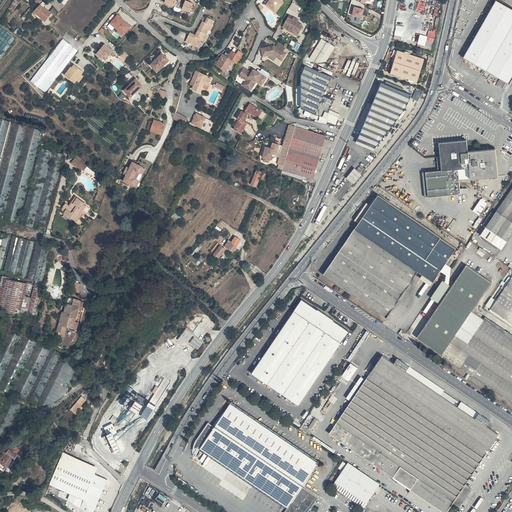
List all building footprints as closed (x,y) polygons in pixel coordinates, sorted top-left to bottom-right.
[(188,0),(186,0),(183,8),(191,11),(194,2),(188,0)] [(269,0),(267,5),(274,9),(278,3),(283,3),(282,0),(269,0)] [(511,8),(497,0),(495,0),(463,56),(480,66),(498,77),(509,83),(511,77),(511,8)] [(39,4),(36,2),(31,9),(42,17),(42,16),(47,10),(39,4)] [(355,5),(353,15),(363,17),(365,8),(355,5)] [(118,14),(110,23),(124,35),(132,26),(118,14)] [(290,15),(285,22),(291,25),(288,30),(298,35),(305,23),(299,19),(300,17),(295,15),(294,17),(290,15)] [(214,20),(207,17),(205,22),(203,21),(196,35),(190,32),(186,40),(191,42),(193,38),(195,39),(194,42),(200,45),(203,38),(208,40),(211,33),(206,31),(208,27),(211,29),(214,24),(213,24),(214,20)] [(0,59),(17,39),(0,25),(0,59)] [(79,50),(64,38),(49,56),(24,76),(28,81),(42,95),(79,50)] [(336,47),(322,38),(310,58),(305,55),(301,64),(301,77),(299,106),(317,113),(328,117),(335,100),(325,96),(333,77),(313,68),(315,62),(324,67),(336,47)] [(115,50),(105,42),(96,54),(100,57),(102,55),(106,59),(111,53),(112,54),(115,50)] [(275,46),(261,48),(263,56),(273,54),(278,56),(283,59),(287,53),(284,51),(286,46),(278,42),(276,47),(275,46)] [(234,58),(239,51),(237,50),(234,47),(230,52),(229,50),(227,53),(226,54),(230,58),(232,56),(234,58)] [(239,51),(234,58),(235,58),(234,59),(238,62),(245,52),(241,49),(239,51)] [(397,50),(391,73),(416,82),(424,59),(397,50)] [(125,51),(121,56),(126,60),(130,55),(125,51)] [(226,70),(234,59),(235,58),(234,58),(232,56),(230,58),(226,54),(227,53),(224,51),(218,59),(216,62),(226,70)] [(170,60),(163,53),(151,65),(157,72),(170,60)] [(83,71),(74,65),(71,68),(70,67),(64,75),(75,82),(76,80),(81,74),(83,71)] [(251,72),(243,67),(239,75),(247,80),(246,81),(251,85),(256,78),(257,79),(263,82),(266,77),(253,69),(251,72)] [(208,74),(199,70),(192,88),(201,92),(203,87),(208,89),(211,83),(209,83),(212,77),(208,76),(208,74)] [(144,85),(137,78),(125,90),(132,97),(144,85)] [(251,85),(246,81),(243,85),(251,90),(257,79),(256,78),(251,85)] [(61,83),(57,80),(52,86),(55,89),(61,83)] [(225,86),(217,82),(215,86),(223,90),(225,86)] [(411,95),(381,83),(357,138),(376,146),(406,105),(411,95)] [(418,100),(421,90),(417,88),(413,98),(418,100)] [(168,91),(161,89),(158,96),(165,99),(168,91)] [(263,110),(250,101),(244,110),(242,109),(237,117),(239,118),(233,128),(241,133),(247,124),(244,122),(251,112),(259,117),(263,110)] [(188,118),(177,112),(174,119),(185,124),(188,118)] [(206,117),(197,112),(192,122),(201,127),(206,129),(211,120),(206,117)] [(165,124),(155,120),(151,130),(162,134),(165,124)] [(0,214),(4,216),(26,126),(11,123),(0,166),(0,214)] [(296,126),(289,125),(279,168),(282,169),(282,173),(312,182),(326,135),(308,130),(309,127),(297,124),(296,126)] [(42,131),(27,127),(5,216),(20,220),(42,131)] [(467,151),(466,139),(438,142),(439,154),(441,170),(422,173),(424,197),(460,193),(458,170),(469,168),(470,180),(499,177),(496,148),(467,151)] [(280,144),(273,142),(270,147),(266,147),(262,160),(269,162),(273,154),(278,155),(280,144)] [(52,148),(40,145),(22,221),(33,223),(52,148)] [(36,224),(45,226),(64,151),(55,149),(36,224)] [(83,162),(72,155),(68,161),(79,168),(79,167),(83,162)] [(138,172),(140,174),(144,166),(133,161),(130,167),(127,166),(124,173),(127,174),(124,180),(135,185),(138,178),(136,177),(138,172)] [(347,177),(354,183),(362,173),(355,167),(347,177)] [(262,175),(257,172),(252,183),(257,186),(262,175)] [(511,234),(511,187),(480,235),(502,249),(511,234)] [(72,196),(82,203),(83,202),(73,195),(72,196)] [(454,248),(377,195),(323,273),(385,317),(416,271),(432,282),(454,248)] [(82,203),(72,196),(66,204),(65,203),(62,206),(64,207),(62,210),(67,214),(74,219),(81,209),(80,208),(83,204),(82,203)] [(487,203),(481,199),(473,211),(478,215),(487,203)] [(67,214),(62,210),(60,209),(58,213),(65,218),(67,214)] [(20,232),(13,230),(13,231),(2,263),(15,267),(26,234),(20,232)] [(39,237),(29,234),(17,268),(26,271),(39,237)] [(242,240),(236,236),(232,241),(229,239),(225,245),(234,251),(242,240)] [(55,241),(42,238),(29,272),(42,277),(55,241)] [(226,247),(219,242),(212,250),(215,252),(214,254),(218,257),(226,247)] [(447,274),(452,267),(446,263),(441,270),(447,274)] [(256,265),(252,270),(261,278),(265,272),(256,265)] [(417,338),(511,403),(511,334),(486,317),(483,319),(472,311),(491,282),(466,265),(451,287),(442,280),(431,298),(439,304),(417,338)] [(7,268),(1,266),(0,268),(0,300),(20,308),(26,289),(30,276),(26,275),(25,277),(6,270),(7,268)] [(511,277),(490,309),(511,323),(511,277)] [(40,282),(34,280),(25,307),(31,309),(40,282)] [(75,283),(69,281),(66,289),(74,291),(76,285),(76,283),(75,283)] [(78,296),(67,293),(62,309),(61,309),(55,328),(57,328),(55,333),(61,334),(64,323),(67,324),(67,325),(70,326),(74,327),(77,318),(76,318),(81,299),(78,297),(78,296)] [(303,299),(253,373),(299,405),(350,332),(334,321),(335,320),(320,309),(319,310),(303,299)] [(0,341),(13,315),(0,309),(0,341)] [(0,382),(26,331),(14,325),(0,353),(0,382)] [(193,334),(185,328),(177,340),(183,344),(185,341),(187,343),(193,334)] [(410,335),(401,329),(399,333),(406,339),(410,335)] [(30,334),(4,386),(15,392),(42,340),(30,334)] [(203,343),(194,337),(190,343),(198,349),(203,343)] [(18,394),(31,400),(57,348),(45,342),(18,394)] [(34,402),(43,407),(69,355),(60,350),(34,402)] [(69,355),(43,407),(48,406),(69,391),(80,375),(88,363),(69,355)] [(394,363),(381,355),(329,434),(443,511),(445,511),(453,501),(461,490),(468,494),(472,490),(465,485),(499,435),(487,427),(491,421),(479,413),(474,419),(405,372),(409,366),(397,358),(394,363)] [(0,390),(0,411),(10,396),(0,390)] [(86,396),(81,392),(71,406),(76,410),(79,407),(81,408),(84,403),(82,402),(86,396)] [(146,398),(137,393),(129,407),(138,412),(146,398)] [(0,444),(25,404),(12,397),(0,415),(0,444)] [(156,406),(150,401),(140,416),(147,420),(156,406)] [(319,461),(232,402),(230,405),(214,424),(212,425),(208,422),(196,439),(195,442),(194,445),(194,449),(194,453),(194,457),(195,457),(200,449),(287,507),(288,508),(285,511),(308,511),(311,509),(319,498),(304,487),(318,463),(319,461)] [(318,420),(314,418),(308,428),(311,431),(318,420)] [(113,422),(104,426),(117,454),(126,450),(113,422)] [(14,441),(13,440),(0,457),(0,464),(3,459),(5,461),(12,451),(11,450),(13,447),(14,448),(17,444),(14,441)] [(12,451),(5,461),(3,464),(6,466),(7,467),(8,466),(10,467),(23,448),(17,444),(14,448),(13,447),(11,450),(12,451)] [(70,494),(84,500),(96,474),(98,468),(69,455),(55,487),(70,494)] [(379,484),(347,462),(335,479),(367,501),(379,484)] [(70,494),(67,502),(83,511),(93,511),(108,479),(96,474),(84,500),(70,494)] [(468,494),(461,490),(453,501),(460,506),(468,494)]
